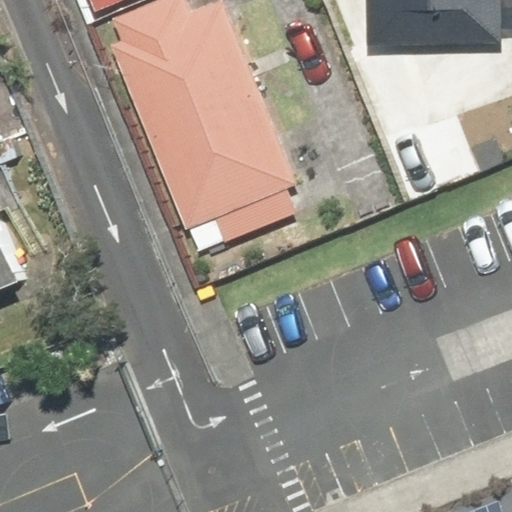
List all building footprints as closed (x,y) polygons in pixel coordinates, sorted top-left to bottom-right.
[(105,0),(110,10),(133,0),(105,0)] [(131,37),(122,41),(202,230),(310,185),(232,0),(219,0),(207,5),(205,0),(159,0),(122,16),(131,37)] [(511,0),(373,0),(373,43),(511,45),(511,0)] [(0,176),(0,292),(42,274),(0,176)] [(511,511),(511,489),(457,511),(511,511)]
